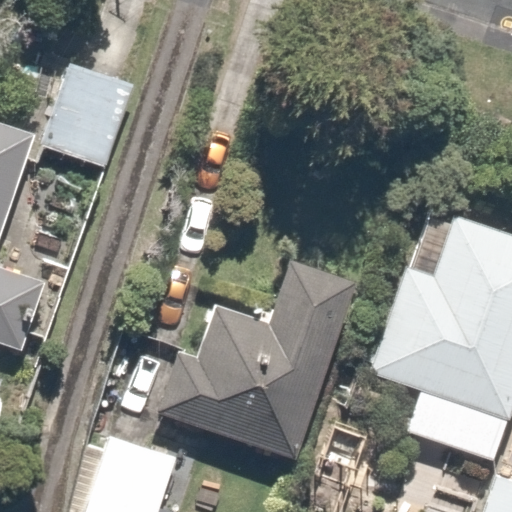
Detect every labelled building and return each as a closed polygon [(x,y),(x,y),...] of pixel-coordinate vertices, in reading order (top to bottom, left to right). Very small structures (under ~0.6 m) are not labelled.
[(126,108),(46,76),(4,180),(84,212),(126,108)] [(0,154),(3,146),(0,145),(0,366),(25,301),(0,291),(0,154)] [(374,410),(358,464),(461,494),(511,321),(511,259),(397,226),(379,284),(370,281),(335,398),(374,410)] [(251,482),(326,288),(269,266),(238,347),(177,323),(156,379),(126,367),(103,425),(251,482)] [(49,434),(33,511),(135,511),(146,452),(49,434)]
